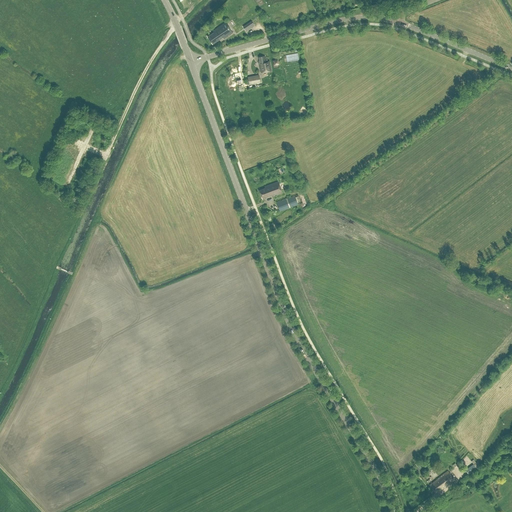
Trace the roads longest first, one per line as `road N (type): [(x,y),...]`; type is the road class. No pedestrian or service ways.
road 1 (tertiary): [(393,511),(290,325),(190,61)]
road 2 (tertiary): [(190,61),(346,18),(396,21)]
road 3 (track): [(177,25),(105,153),(84,147)]
road 4 (tertiary): [(396,21),(511,67)]
